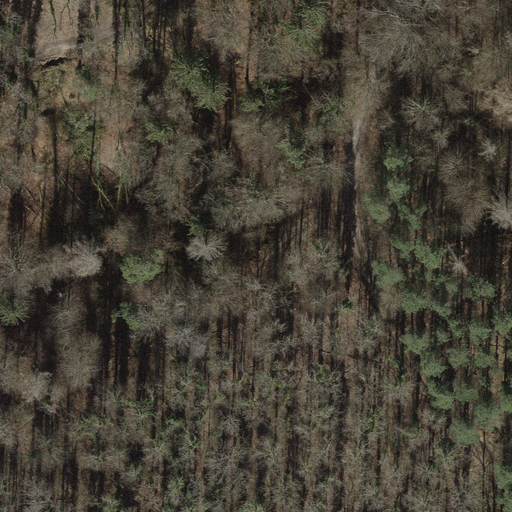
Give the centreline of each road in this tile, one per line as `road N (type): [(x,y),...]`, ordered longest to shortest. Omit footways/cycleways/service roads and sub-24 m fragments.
road 1 (track): [(511,507),(393,325),(355,246),(350,178),(362,99),(407,0)]
road 2 (track): [(0,70),(74,46),(164,0)]
